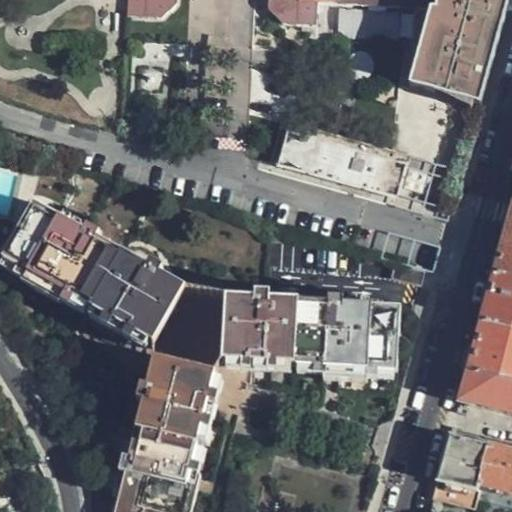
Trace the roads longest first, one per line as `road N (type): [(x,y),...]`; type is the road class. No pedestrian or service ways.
road 1 (residential): [(398,511),(511,110)]
road 2 (residential): [(72,511),(53,443),(0,354)]
